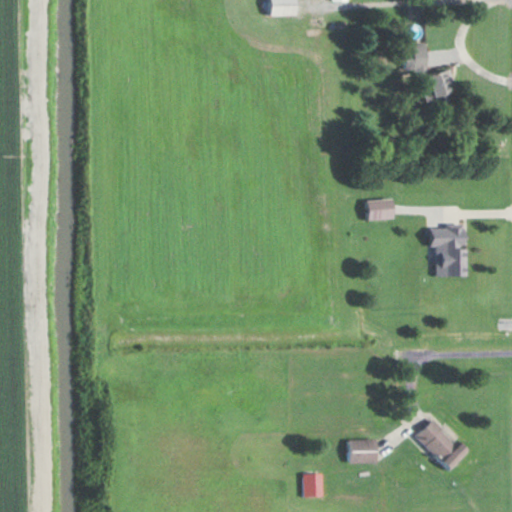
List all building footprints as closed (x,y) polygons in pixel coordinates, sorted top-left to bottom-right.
[(271,0),(272,17),(298,16),(296,0),(271,0)] [(426,43),(404,44),(404,70),(426,70),(426,43)] [(456,92),(447,71),(428,78),(436,100),(456,92)] [(368,220),(394,219),(393,199),(367,199),(368,220)] [(436,277),(467,276),(465,226),(428,227),(429,247),(435,247),(436,277)] [(451,469),(469,449),(462,443),(458,447),(430,420),(415,437),(440,461),(441,460),(451,469)] [(377,440),(347,440),(348,463),(377,462),(377,440)] [(302,497),(322,496),(321,473),(301,473),(302,497)]
